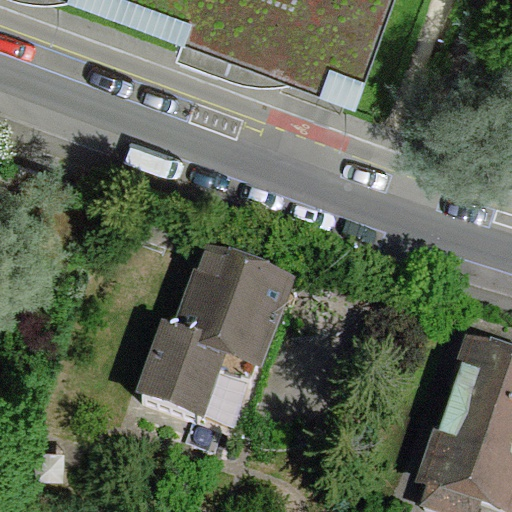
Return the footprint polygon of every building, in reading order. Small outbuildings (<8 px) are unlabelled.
[(386,0),(146,0),(358,78),(386,0)] [(94,191),(0,157),(0,219),(37,232),(30,252),(67,265),(94,191)] [(288,291),(211,264),(181,342),(169,337),(144,406),(201,427),(219,376),(190,366),(195,352),(259,375),(288,291)] [(511,511),(511,372),(474,361),(429,487),(433,489),(465,500),(500,511),(511,511)] [(460,511),(465,500),(433,489),(425,511),(460,511)]
